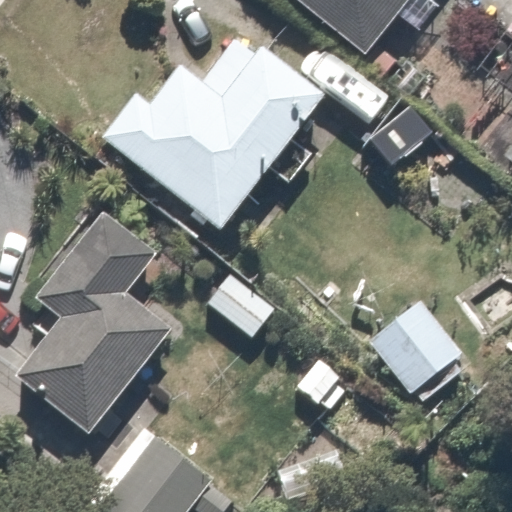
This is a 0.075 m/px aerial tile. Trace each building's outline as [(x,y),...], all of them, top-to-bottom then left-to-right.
[(263,0),(353,72),(412,0),(263,0)] [(100,125),(68,176),(206,260),(302,105),(218,53),(189,101),(159,83),(124,139),(100,125)] [(0,375),(0,436),(44,475),(150,355),(107,318),(132,288),(71,235),(0,315),(0,329),(23,350),(0,375)] [(402,324),(336,371),(384,438),(451,392),(402,324)] [(132,469),(94,511),(161,511),(170,502),(132,469)]
